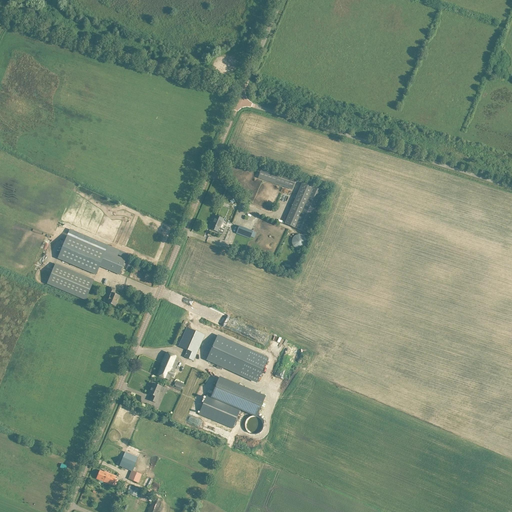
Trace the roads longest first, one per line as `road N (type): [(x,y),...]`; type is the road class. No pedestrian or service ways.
road 1 (tertiary): [(67,511),(238,100)]
road 2 (unclassified): [(511,187),(238,100)]
road 3 (track): [(242,91),(0,16)]
